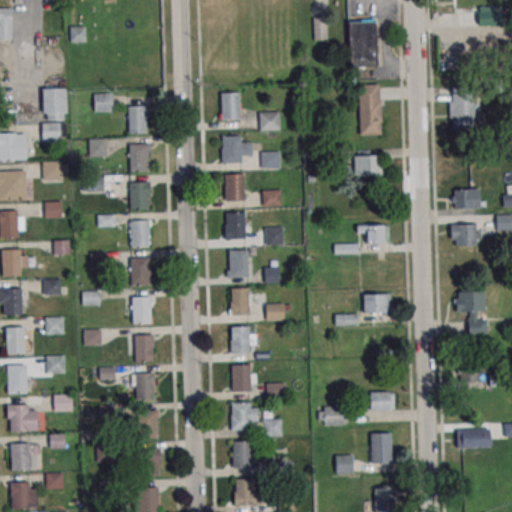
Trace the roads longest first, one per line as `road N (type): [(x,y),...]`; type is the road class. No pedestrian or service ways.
road 1 (residential): [(196,511),(179,0)]
road 2 (residential): [(425,511),(412,0)]
